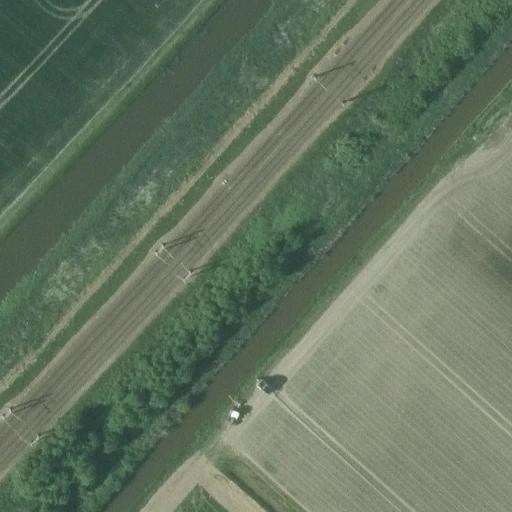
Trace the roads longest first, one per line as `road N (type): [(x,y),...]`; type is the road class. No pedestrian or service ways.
road 1 (track): [(4,511),(92,486),(511,12)]
road 2 (track): [(0,389),(351,0)]
